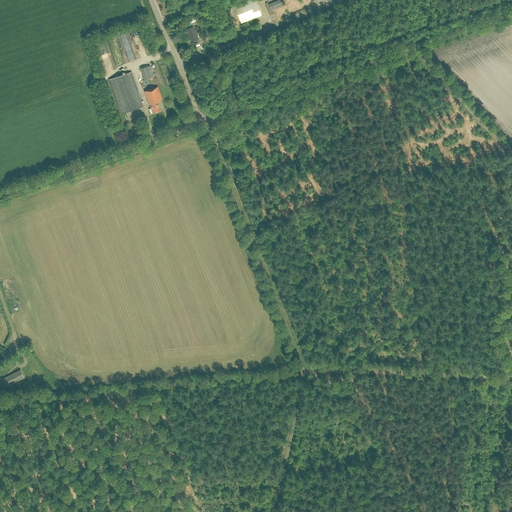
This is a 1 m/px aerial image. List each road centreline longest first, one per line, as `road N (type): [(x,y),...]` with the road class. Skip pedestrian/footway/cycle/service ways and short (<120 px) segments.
road 1 (track): [(202,123),(300,371)]
road 2 (tertiary): [(202,123),(414,48)]
road 3 (tertiary): [(0,195),(202,123)]
road 4 (track): [(414,48),(511,154)]
road 5 (track): [(270,511),(300,371)]
road 6 (unknown): [(155,139),(131,66),(173,49)]
